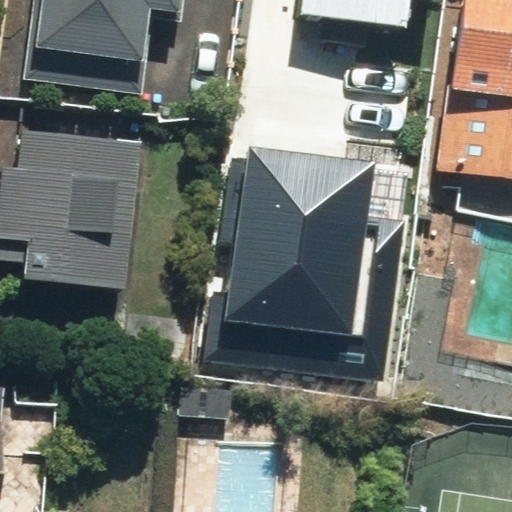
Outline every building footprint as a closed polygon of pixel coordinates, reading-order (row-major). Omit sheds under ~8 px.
[(49,0),(43,43),(152,60),(161,4),(200,11),(201,0),(49,0)] [(268,0),(260,59),(319,67),(325,18),(416,29),(419,0),(268,0)] [(511,0),(467,0),(451,171),(511,176),(511,0)] [(7,162),(3,233),(41,235),(38,282),(141,289),(152,128),(39,120),(36,164),(7,162)] [(247,136),(215,343),(379,368),(404,211),(358,204),(366,155),(247,136)] [(14,400),(16,374),(0,373),(0,511),(57,511),(63,403),(14,400)]
